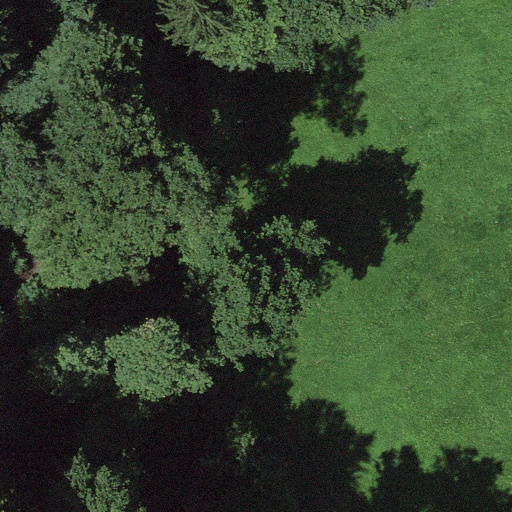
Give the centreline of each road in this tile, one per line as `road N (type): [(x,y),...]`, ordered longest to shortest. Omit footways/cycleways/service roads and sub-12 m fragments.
road 1 (track): [(228,397),(136,396),(84,381),(0,321)]
road 2 (track): [(336,511),(228,397)]
